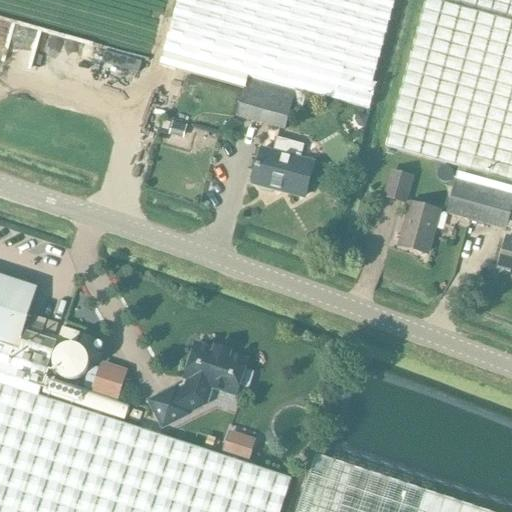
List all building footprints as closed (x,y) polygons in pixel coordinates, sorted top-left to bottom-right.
[(237,117),(285,131),(291,108),(302,111),(306,94),(368,112),(399,0),(178,0),(160,66),(245,90),(237,117)] [(511,0),(428,0),(388,148),(460,168),(456,181),(511,196),(511,0)] [(245,90),(160,66),(118,53),(110,83),(199,108),(193,127),(222,135),(228,115),(237,117),(245,90)] [(275,190),(305,197),(314,163),(300,160),(304,144),(277,136),(273,152),(262,150),(253,184),(257,185),(259,191),(271,194),(275,190)] [(390,169),(383,198),(407,204),(414,175),(390,169)] [(455,186),(446,215),(506,232),(507,229),(511,229),(510,239),(507,238),(499,268),(511,271),(511,196),(456,181),(455,186)] [(400,246),(427,254),(439,212),(412,204),(400,246)] [(0,511),(281,511),(292,480),(39,397),(42,387),(44,388),(60,344),(24,332),(39,288),(0,275),(0,511)] [(150,402),(164,429),(190,415),(187,409),(201,402),(206,386),(237,396),(240,387),(249,390),(254,374),(245,371),(248,361),(229,355),(230,353),(217,349),(216,351),(197,345),(186,380),(187,388),(179,393),(177,389),(150,402)] [(100,359),(88,389),(116,400),(128,370),(100,359)] [(129,420),(139,424),(142,414),(132,411),(129,420)] [(250,458),(255,439),(235,433),(229,452),(250,458)] [(294,511),(496,511),(314,452),(294,511)]
